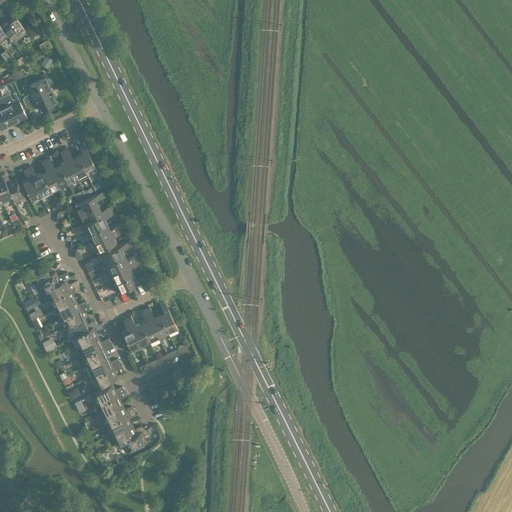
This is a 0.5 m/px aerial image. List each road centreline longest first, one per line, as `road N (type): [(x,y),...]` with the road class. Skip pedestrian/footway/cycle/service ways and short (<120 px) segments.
road 1 (primary): [(334,511),(84,0)]
road 2 (unclassified): [(309,511),(211,309)]
road 3 (residential): [(192,271),(100,100)]
